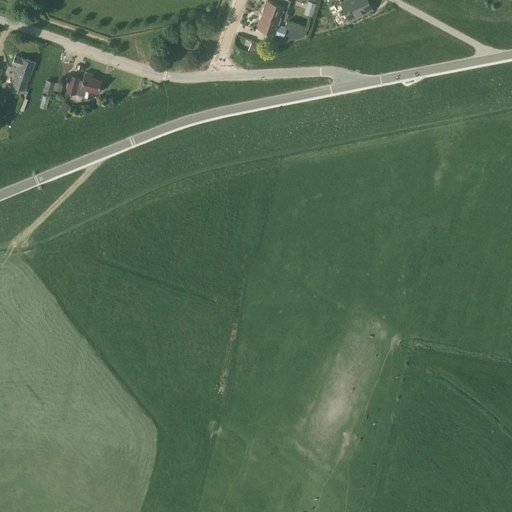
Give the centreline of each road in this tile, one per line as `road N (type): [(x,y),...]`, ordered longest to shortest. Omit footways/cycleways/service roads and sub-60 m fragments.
road 1 (unclassified): [(0,196),(190,121),(345,88)]
road 2 (unclassified): [(221,77),(163,76),(0,19)]
road 3 (unclassified): [(511,56),(345,88)]
road 4 (unclassified): [(345,88),(343,78),(326,71),(221,77)]
